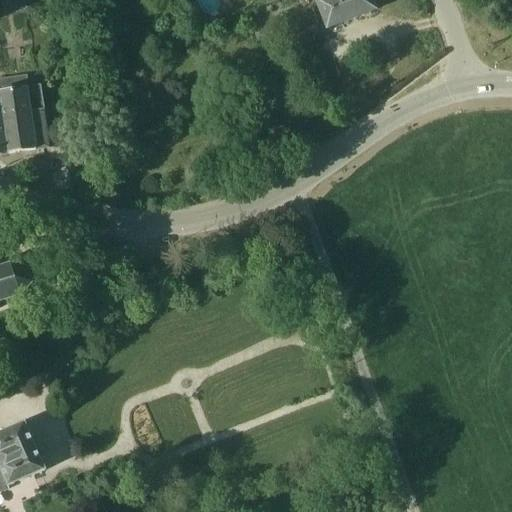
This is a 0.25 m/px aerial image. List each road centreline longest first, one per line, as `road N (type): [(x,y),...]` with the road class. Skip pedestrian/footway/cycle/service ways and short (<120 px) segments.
road 1 (tertiary): [(0,208),(105,227),(211,219),(291,190),(402,114),(473,87)]
road 2 (unknown): [(291,190),(379,511)]
